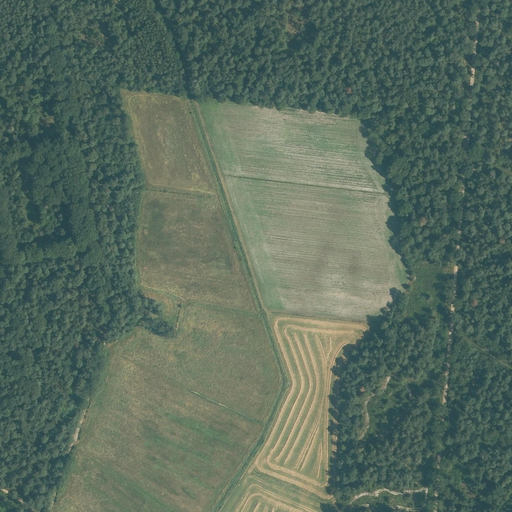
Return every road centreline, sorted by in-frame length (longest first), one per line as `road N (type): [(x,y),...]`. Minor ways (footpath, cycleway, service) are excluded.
road 1 (track): [(479,0),(436,511)]
road 2 (track): [(49,511),(108,331),(61,62)]
road 3 (track): [(61,62),(110,82),(187,91)]
